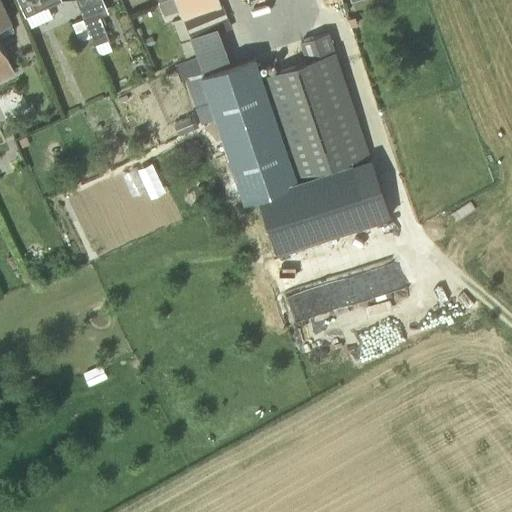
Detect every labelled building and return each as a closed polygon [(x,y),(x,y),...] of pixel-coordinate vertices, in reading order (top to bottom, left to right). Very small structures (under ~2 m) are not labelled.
[(0,37),(16,30),(1,0),(0,0),(0,59),(8,56),(0,38),(0,37)] [(19,0),(26,16),(61,0),(19,0)] [(92,36),(94,42),(108,37),(98,12),(100,12),(95,0),(77,0),(84,17),(92,36)] [(180,9),(176,0),(160,0),(166,14),(180,9)] [(179,0),(186,15),(217,6),(222,4),(220,0),(179,0)] [(217,6),(186,15),(183,17),(195,52),(197,51),(198,54),(199,57),(208,83),(245,183),(291,168),(295,181),(369,156),(328,31),(300,40),(307,59),(259,75),(253,56),(228,65),(219,33),(226,30),(217,6)] [(78,41),(92,36),(84,17),(71,22),(78,41)] [(195,52),(183,17),(174,21),(187,56),(196,52),(195,52)] [(65,117),(80,110),(49,32),(50,32),(46,21),(30,27),(34,37),(37,36),(51,72),(49,73),(65,117)] [(208,83),(199,57),(176,65),(181,79),(188,77),(192,88),(208,83)] [(375,167),(261,204),(278,258),(392,221),(375,167)]
